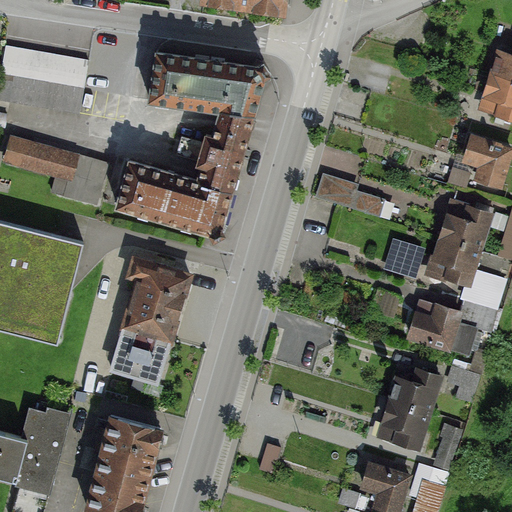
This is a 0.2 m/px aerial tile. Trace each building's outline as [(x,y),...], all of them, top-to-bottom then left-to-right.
[(281,18),(284,0),(191,0),(191,5),(281,18)] [(511,47),(502,44),(491,80),(511,86),(511,47)] [(93,61),(7,46),(2,74),(88,90),(93,61)] [(160,50),(151,98),(212,107),(190,175),(130,158),(116,202),(220,234),(267,67),(160,50)] [(511,86),(491,80),(479,115),(511,126),(511,86)] [(106,162),(15,135),(7,163),(67,181),(63,196),(93,205),(106,162)] [(511,154),(469,140),(456,178),(499,192),(511,154)] [(359,187),(328,178),(321,202),(382,221),(387,204),(357,195),(359,187)] [(448,212),(437,245),(478,259),(490,226),(448,212)] [(84,242),(0,220),(0,327),(58,342),(84,242)] [(397,235),(390,265),(423,273),(431,243),(397,235)] [(437,245),(426,278),(467,292),(478,259),(437,245)] [(190,275),(141,261),(121,330),(169,345),(190,275)] [(460,315),(420,302),(408,340),(448,353),(460,315)] [(169,345),(121,330),(107,375),(156,390),(169,345)] [(451,379),(462,381),(460,396),(481,399),(485,367),(454,363),(451,379)] [(401,372),(388,409),(426,422),(439,385),(401,372)] [(40,401),(38,410),(30,408),(23,436),(0,429),(0,468),(18,473),(17,479),(22,480),(13,511),(42,511),(69,409),(40,401)] [(388,409),(376,445),(413,458),(426,422),(388,409)] [(138,511),(161,428),(111,415),(86,508),(100,511),(138,511)] [(456,466),(465,427),(450,424),(442,463),(456,466)] [(267,465),(280,467),(284,443),(271,441),(267,465)] [(412,511),(443,511),(453,467),(424,461),(412,511)] [(395,511),(407,478),(370,466),(361,493),(374,497),(369,511),(371,511),(395,511)]
